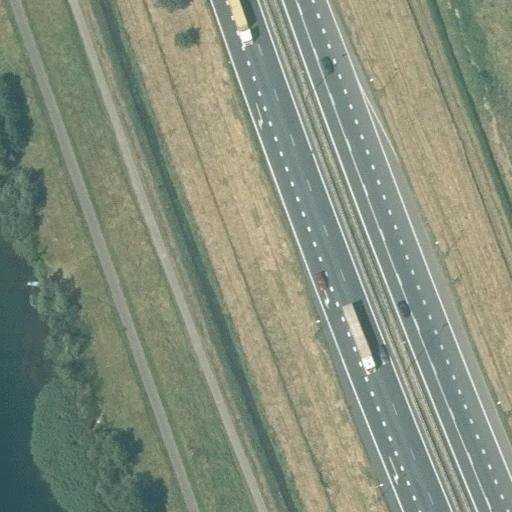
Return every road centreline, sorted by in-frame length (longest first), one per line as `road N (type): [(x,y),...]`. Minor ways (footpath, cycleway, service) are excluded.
road 1 (motorway): [(242,0),(436,511)]
road 2 (motorway): [(491,511),(297,0)]
road 3 (unclassified): [(266,511),(75,0)]
